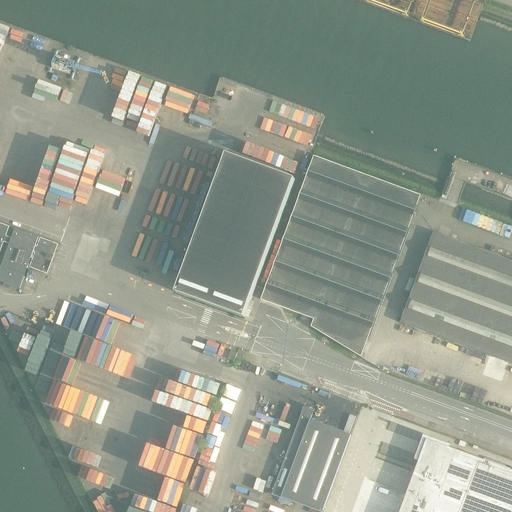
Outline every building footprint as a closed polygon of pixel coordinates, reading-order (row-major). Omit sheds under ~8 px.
[(228,80),(223,91),(232,95),(236,84),(228,80)] [(244,318),(295,180),(227,155),(176,293),(244,318)] [(361,357),(421,196),(314,156),(261,300),(314,320),(311,327),(361,357)] [(280,168),(293,173),(298,162),(284,157),(280,168)] [(0,270),(0,281),(20,289),(33,252),(35,253),(29,268),(47,274),(58,245),(40,238),(37,247),(36,246),(39,237),(15,229),(12,238),(6,236),(9,227),(0,223),(0,252),(4,242),(10,244),(0,270)] [(511,261),(433,233),(400,323),(511,364),(511,261)] [(234,362),(236,358),(238,353),(231,351),(228,359),(234,362)] [(322,511),(351,435),(311,420),(315,409),(305,406),(272,494),(282,497),(281,498),(319,511),(322,511)] [(511,511),(511,471),(425,439),(418,459),(419,459),(406,494),(399,511),(511,511)]
